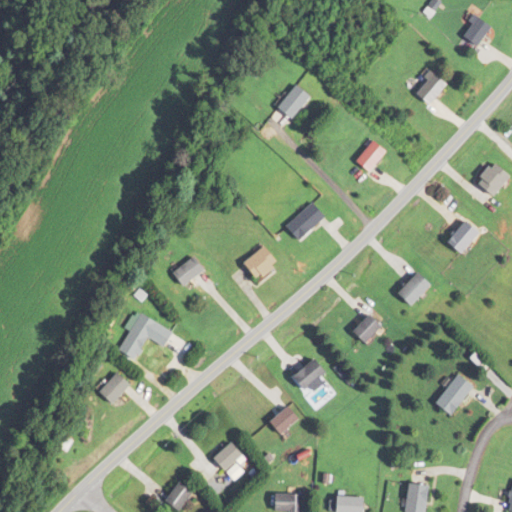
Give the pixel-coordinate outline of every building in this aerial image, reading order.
[(468,49),(483,27),(467,16),(452,38),(468,49)] [(438,85),(423,73),(404,96),(420,108),(438,85)] [(265,109),(279,122),(300,99),(286,86),(265,109)] [(345,164),(359,175),(377,153),(363,142),(345,164)] [(483,200),(502,178),(485,163),(466,185),(483,200)] [(276,229),(289,244),(317,219),(304,205),(276,229)] [(471,235),(457,221),(435,244),(449,257),(471,235)] [(233,266),(246,283),(267,265),(255,249),(233,266)] [(199,271),(189,257),(163,275),(173,289),(199,271)] [(400,309),(422,285),(409,273),(386,297),(400,309)] [(109,353),(126,363),(139,340),(156,350),(165,335),(132,315),(109,353)] [(341,335),(354,347),(372,329),(359,317),(341,335)] [(283,379),(295,394),(320,374),(308,359),(283,379)] [(120,387),(106,375),(87,396),(101,408),(120,387)] [(422,406),(439,419),(464,389),(447,376),(422,406)] [(294,421),(284,407),(261,423),(271,437),(294,421)] [(235,457),(224,443),(205,458),(216,472),(235,457)] [(495,510),(501,511),(511,511),(511,481),(504,479),(495,510)] [(183,493),(171,482),(155,500),(167,511),(183,493)] [(393,511),(417,511),(418,484),(395,483),(393,511)] [(291,511),(292,495),(263,495),(263,511),(291,511)] [(320,511),(348,511),(348,496),(321,496),(320,511)]
